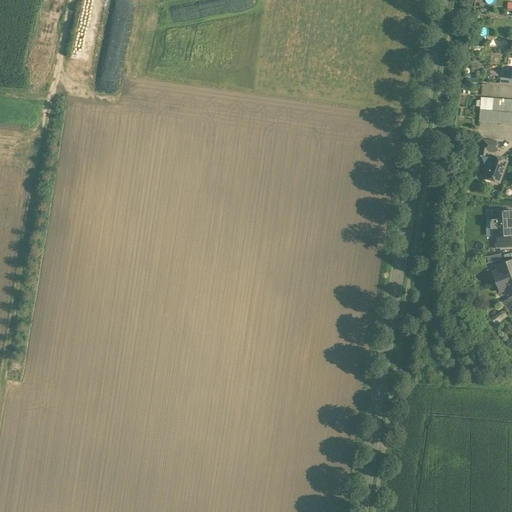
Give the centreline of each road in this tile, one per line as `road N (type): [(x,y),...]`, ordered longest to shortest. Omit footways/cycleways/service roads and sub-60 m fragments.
road 1 (secondary): [(443,0),(362,511)]
road 2 (track): [(51,97),(0,402)]
